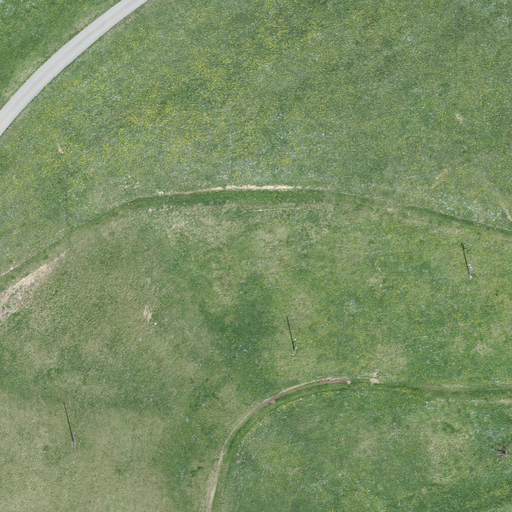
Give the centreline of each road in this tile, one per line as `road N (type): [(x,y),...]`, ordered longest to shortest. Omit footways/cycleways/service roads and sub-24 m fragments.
road 1 (track): [(0,285),(94,223),(168,200),(351,199),(511,237)]
road 2 (track): [(214,511),(234,443),(293,394),(353,385),(511,391)]
road 3 (track): [(136,0),(68,51),(0,123)]
